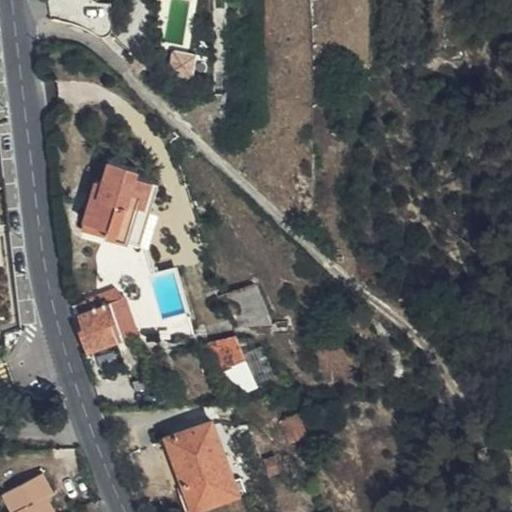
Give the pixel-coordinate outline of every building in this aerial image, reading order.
[(99,5),(99,22),(100,21),(103,18),(108,18),(111,20),(114,22),(114,5),(99,5)] [(139,246),(158,183),(137,175),(138,169),(110,160),(103,182),(97,180),(84,220),(109,228),(107,235),(139,246)] [(254,288),(223,298),(237,331),(266,320),(254,288)] [(104,304),(111,322),(116,320),(122,339),(137,334),(125,298),(104,304)] [(116,340),(111,322),(104,304),(100,300),(94,301),(91,303),(91,309),(81,313),(85,328),(79,330),(87,351),(116,340)] [(225,334),(195,337),(199,349),(210,348),(216,371),(234,367),(225,334)] [(173,375),(167,355),(157,359),(164,378),(173,375)] [(294,419),(276,428),(284,449),(305,441),(294,419)] [(236,495),(209,422),(166,438),(187,495),(193,510),(236,495)] [(15,511),(54,511),(48,501),(57,497),(42,472),(5,495),(15,511)] [(187,495),(179,499),(183,511),(188,511),(193,510),(187,495)]
